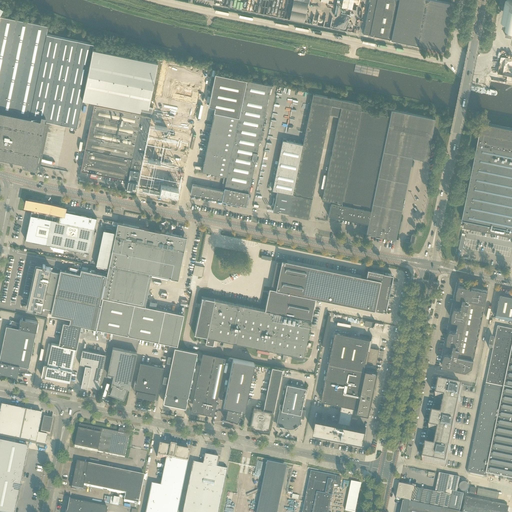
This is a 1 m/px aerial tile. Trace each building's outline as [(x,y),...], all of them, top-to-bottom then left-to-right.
[(308,3),(293,0),(292,8),(307,11),(308,3)] [(342,0),(341,7),(352,9),(353,0),(342,0)] [(363,33),(443,50),(453,4),(434,0),(368,0),(368,1),(370,1),(363,33)] [(511,0),(506,0),(503,16),(508,17),(509,17),(511,17),(511,0)] [(307,11),(292,8),(290,16),(305,20),(307,11)] [(0,157),(22,162),(22,165),(37,169),(36,168),(36,165),(39,166),(48,123),(45,122),(46,120),(59,123),(60,123),(76,127),(78,117),(80,107),(81,103),(82,98),(84,99),(140,110),(152,113),(153,108),(148,107),(149,102),(157,62),(92,49),(93,44),(46,34),(47,25),(0,15),(0,157)] [(151,118),(136,189),(176,197),(202,71),(167,64),(160,95),(155,94),(153,108),(152,113),(151,118)] [(215,107),(214,112),(239,117),(246,80),(215,74),(208,106),(215,107)] [(225,184),(222,201),(246,206),(271,85),(246,80),(239,117),(230,162),(225,184)] [(288,213),(288,214),(292,215),(308,218),(309,213),(313,194),(329,114),(331,105),(341,107),(339,116),(323,194),(323,195),(322,200),(331,202),(329,215),(338,217),(343,194),(360,110),(362,103),(313,93),(303,144),(292,194),(292,196),(288,213)] [(83,160),(81,170),(91,172),(90,175),(96,176),(97,174),(128,180),(126,187),(136,189),(151,118),(94,106),(93,110),(92,117),(90,123),(88,132),(87,138),(86,143),(84,153),(83,160)] [(390,116),(368,223),(366,234),(395,240),(412,157),(426,160),(435,118),(391,109),(390,116)] [(338,217),(368,223),(390,116),(360,110),(338,217)] [(239,117),(214,112),(204,157),(230,162),(239,117)] [(511,128),(481,122),(462,219),(465,220),(463,226),(467,227),(467,226),(473,228),(479,229),(480,229),(485,230),(485,231),(486,231),(486,230),(492,232),(495,232),(495,233),(511,236),(511,128)] [(279,211),(288,213),(292,194),(303,144),(283,140),(272,190),(277,191),(273,211),(278,212),(279,211)] [(224,176),(222,183),(225,184),(230,162),(204,157),(201,171),(224,176)] [(190,194),(222,201),(225,184),(222,183),(221,190),(192,184),(190,194)] [(25,239),(25,240),(83,252),(86,240),(91,241),(94,228),(89,227),(91,216),(62,210),(63,207),(29,200),(27,207),(32,208),(25,239)] [(114,240),(108,268),(102,297),(145,306),(151,274),(178,279),(183,255),(184,250),(187,237),(181,236),(154,230),(154,231),(154,232),(149,231),(149,229),(150,230),(150,229),(123,224),(117,223),(117,225),(115,232),(115,235),(114,240)] [(103,230),(98,254),(110,257),(115,232),(103,230)] [(98,254),(96,265),(108,268),(110,257),(98,254)] [(194,333),(194,334),(207,337),(205,344),(213,346),(214,338),(292,354),(303,356),(311,319),(314,302),(315,302),(315,298),(325,300),(369,309),(378,311),(378,310),(385,312),(392,278),(391,278),(391,277),(391,276),(391,275),(390,275),(389,275),(389,274),(389,273),(367,269),(366,277),(361,276),(287,261),(287,260),(281,259),(280,265),(276,289),(269,288),(265,310),(232,303),(215,300),(214,299),(215,299),(214,299),(213,299),(202,297),(201,298),(202,298),(195,334),(194,333)] [(95,329),(96,328),(101,304),(100,304),(99,304),(106,275),(81,269),(80,274),(60,270),(59,273),(50,271),(51,268),(45,266),(45,265),(42,264),(42,266),(41,266),(41,264),(36,263),(31,288),(27,307),(33,309),(33,310),(35,311),(35,309),(41,310),(42,307),(52,309),(50,314),(70,319),(69,323),(95,329)] [(193,274),(201,275),(203,266),(194,265),(193,274)] [(454,307),(452,312),(453,312),(453,316),(452,316),(452,320),(458,322),(456,332),(449,330),(448,335),(449,335),(448,339),(447,338),(447,343),(453,345),(451,355),(445,353),(443,358),(444,358),(443,362),(442,361),(442,366),(453,368),(455,368),(454,369),(465,371),(472,367),(488,290),(471,287),(471,288),(470,288),(470,287),(459,284),(457,289),(458,289),(457,293),(456,293),(456,297),(463,299),(461,309),(454,307)] [(511,296),(500,294),(495,319),(511,322),(511,296)] [(101,304),(96,328),(177,345),(183,314),(145,306),(102,297),(100,304),(101,304)] [(11,327),(6,326),(0,354),(0,372),(17,376),(18,370),(26,372),(27,367),(28,367),(36,332),(38,322),(22,319),(22,318),(22,319),(20,318),(20,321),(19,321),(19,322),(20,322),(19,323),(12,322),(11,327)] [(43,364),(41,376),(41,375),(45,375),(44,376),(57,379),(63,380),(69,382),(70,377),(76,348),(81,326),(63,322),(58,345),(51,343),(47,365),(43,364)] [(487,381),(486,385),(504,388),(511,389),(511,330),(497,327),(495,341),(491,340),(489,349),(493,350),(487,381)] [(369,414),(374,390),(374,389),(374,388),(377,371),(376,371),(376,372),(367,370),(367,369),(366,369),(365,371),(364,371),(365,363),(366,363),(366,364),(367,364),(367,363),(376,365),(379,349),(370,347),(372,337),(372,336),(371,339),(335,332),(321,401),(341,405),(354,407),(358,408),(357,412),(358,412),(359,411),(367,413),(367,414),(369,414)] [(166,393),(165,394),(164,400),(164,402),(185,407),(187,399),(187,398),(197,352),(174,347),(165,393),(166,393)] [(112,386),(112,387),(111,386),(110,389),(111,389),(109,393),(107,392),(107,393),(123,399),(127,389),(129,389),(137,353),(112,348),(107,374),(113,375),(111,385),(112,386)] [(80,385),(81,385),(81,386),(87,388),(87,386),(99,389),(106,354),(82,349),(79,364),(85,365),(81,382),(81,385),(80,384),(80,385)] [(202,352),(193,398),(195,398),(193,406),(214,413),(213,415),(214,415),(225,357),(202,352)] [(223,391),(223,393),(222,398),(224,398),(224,401),(223,406),(228,407),(225,419),(229,420),(231,421),(233,421),(233,422),(235,422),(237,423),(237,422),(239,417),(243,417),(254,363),(229,357),(228,360),(232,361),(226,391),(223,391)] [(137,390),(136,393),(135,395),(157,400),(159,394),(158,394),(163,367),(140,362),(136,382),(135,381),(133,388),(133,389),(137,390)] [(254,408),(251,421),(250,426),(254,427),(254,428),(256,428),(257,427),(261,428),(261,429),(264,430),(264,429),(268,430),(272,412),(273,412),(282,369),(272,367),(263,410),(254,408)] [(444,399),(440,416),(455,419),(462,387),(438,383),(438,384),(437,384),(436,392),(439,392),(436,397),(435,396),(435,397),(444,399)] [(277,425),(288,428),(289,428),(290,428),(291,428),(292,428),(293,427),(294,427),(294,428),(296,427),(296,425),(297,425),(298,424),(298,423),(299,422),(299,421),(306,388),(287,384),(282,405),(280,405),(279,410),(280,410),(277,425)] [(504,388),(486,385),(485,385),(485,387),(473,444),(470,459),(469,463),(467,473),(486,477),(485,477),(486,477),(486,475),(511,480),(511,389),(504,388)] [(366,428),(350,425),(354,407),(341,405),(338,422),(316,418),(315,419),(316,420),(314,431),(313,430),(313,432),(363,442),(363,441),(362,440),(364,429),(366,430),(366,428)] [(42,415),(1,407),(0,412),(0,436),(45,446),(47,436),(38,434),(40,424),(42,415)] [(437,431),(434,448),(448,451),(455,419),(440,416),(432,414),(431,416),(429,423),(432,424),(429,428),(428,429),(437,431)] [(50,434),(53,419),(44,417),(41,432),(50,434)] [(79,425),(75,444),(74,447),(124,457),(129,435),(122,434),(123,431),(120,430),(119,433),(79,425)] [(0,442),(0,511),(15,511),(28,449),(0,442)] [(176,448),(175,448),(170,447),(170,448),(159,446),(157,456),(157,457),(166,459),(160,487),(151,485),(147,505),(145,511),(177,511),(190,452),(188,452),(176,449),(176,448)] [(434,448),(425,446),(425,448),(424,447),(423,455),(426,456),(423,460),(422,460),(422,461),(445,466),(448,451),(434,448)] [(193,464),(192,469),(182,511),(218,511),(227,471),(217,469),(219,459),(213,458),(214,457),(211,456),(210,457),(204,456),(203,466),(193,464)] [(89,464),(107,468),(107,466),(98,464),(99,462),(90,460),(89,464)] [(144,477),(81,464),(77,463),(71,488),(83,491),(84,486),(125,495),(124,502),(138,505),(144,477)] [(258,511),(274,511),(284,467),(269,464),(258,511)] [(302,511),(328,511),(333,486),(338,487),(338,488),(338,489),(341,478),(336,478),(335,483),(334,482),(335,477),(311,472),(302,511)] [(399,485),(396,500),(455,511),(459,511),(463,494),(457,493),(460,478),(444,475),(440,493),(415,488),(416,486),(401,483),(401,485),(399,485)] [(344,511),(350,511),(355,511),(360,483),(349,482),(344,511)] [(499,493),(478,489),(477,495),(497,499),(499,493)] [(466,498),(464,507),(486,511),(505,511),(507,506),(466,498)] [(105,511),(106,509),(107,509),(69,501),(70,501),(69,501),(66,511),(105,511)] [(455,511),(401,501),(404,502),(402,511),(455,511)]
